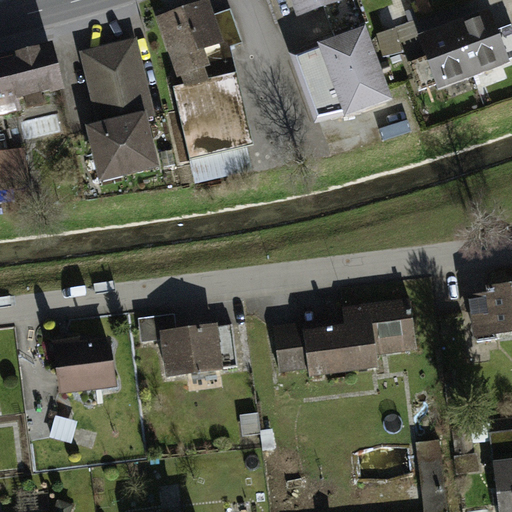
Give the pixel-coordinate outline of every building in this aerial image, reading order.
[(352,0),(288,0),(294,19),(353,1),(352,0)] [(210,8),(161,24),(181,84),(209,75),(204,59),(224,53),(210,8)] [(215,17),(225,48),(242,43),(232,11),(215,17)] [(491,16),(418,41),(436,93),(509,67),(491,16)] [(364,35),(292,60),(316,127),(387,102),(364,35)] [(135,46),(80,59),(95,121),(83,124),(98,186),(156,173),(143,116),(151,114),(135,46)] [(52,51),(0,62),(0,120),(19,116),(16,103),(62,93),(52,51)] [(23,152),(0,154),(0,197),(29,194),(23,152)] [(486,294),(468,296),(474,339),(511,334),(511,284),(486,288),(486,294)] [(349,325),(275,332),(279,379),(376,370),(375,361),(416,357),(411,305),(348,311),(349,325)] [(218,330),(161,337),(166,381),(223,374),(218,330)] [(110,342),(55,348),(61,398),(115,392),(110,342)] [(25,400),(57,399),(56,384),(25,385),(25,400)] [(71,444),(77,424),(57,418),(51,438),(71,444)] [(426,511),(451,511),(444,446),(420,449),(426,511)] [(511,511),(511,462),(497,465),(502,511),(511,511)]
